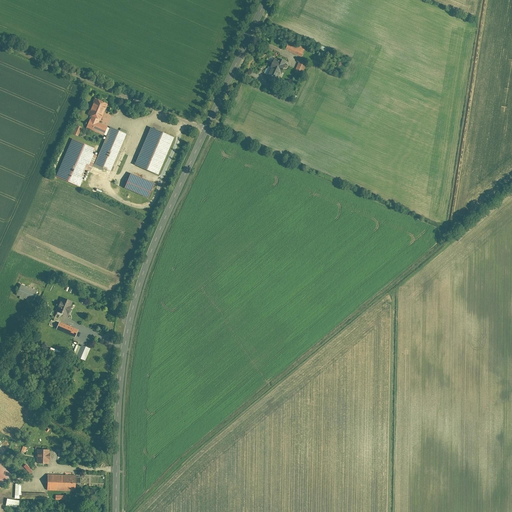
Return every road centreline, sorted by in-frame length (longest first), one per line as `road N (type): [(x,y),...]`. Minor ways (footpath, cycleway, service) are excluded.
road 1 (tertiary): [(115,511),(120,353),(160,227),(206,130)]
road 2 (residential): [(206,130),(0,42)]
road 3 (tertiary): [(206,130),(266,0)]
